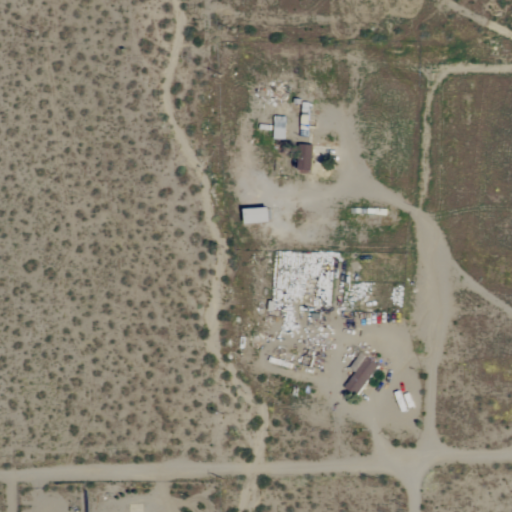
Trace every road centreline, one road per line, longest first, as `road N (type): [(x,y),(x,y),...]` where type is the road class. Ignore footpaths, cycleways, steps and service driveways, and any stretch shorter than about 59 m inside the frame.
road 1 (residential): [(0,472),(511,465)]
road 2 (track): [(429,467),(436,284),(426,233),(408,208)]
